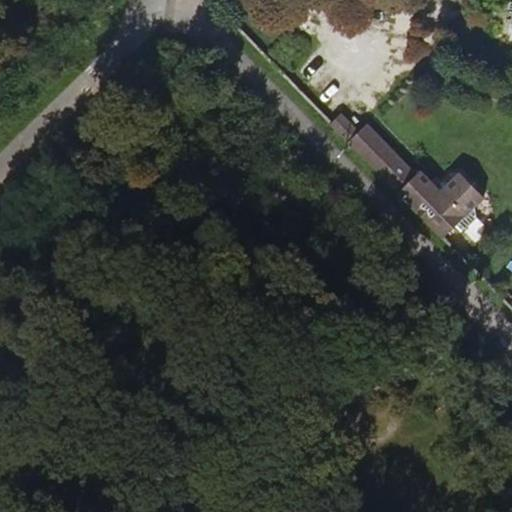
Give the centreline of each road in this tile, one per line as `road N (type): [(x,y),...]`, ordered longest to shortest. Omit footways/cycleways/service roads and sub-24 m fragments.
road 1 (unclassified): [(168,0),(265,84),(511,331)]
road 2 (unclassified): [(0,166),(159,0)]
